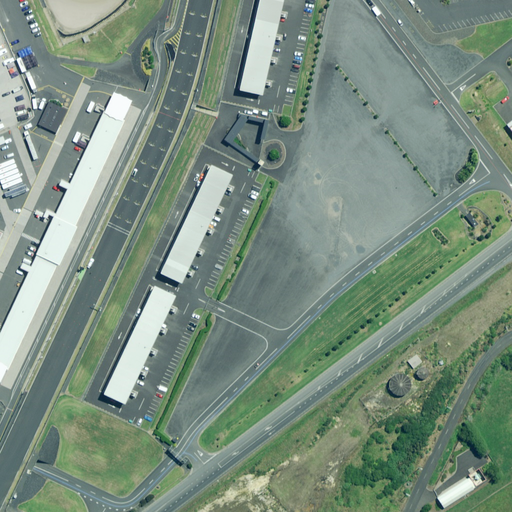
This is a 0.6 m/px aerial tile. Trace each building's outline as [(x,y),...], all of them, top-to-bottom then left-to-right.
[(267,62),(273,64),(275,57),(268,56),(272,39),(279,40),(279,36),(273,34),(277,17),(284,19),(286,12),(278,10),(280,0),(256,0),(237,90),(259,95),(262,85),(268,86),(270,80),(263,79),(267,62)] [(115,93),(0,331),(0,391),(2,393),(141,106),(115,93)] [(237,121),(224,139),(257,163),(260,160),(233,141),(248,120),(264,123),(261,138),(265,139),(269,120),(239,114),(238,117),(240,117),(237,121)] [(211,164),(161,271),(183,282),(234,175),(211,164)] [(156,283),(100,391),(125,403),(179,293),(156,283)] [(416,354),(408,361),(414,369),(422,362),(416,354)] [(427,373),(421,367),(415,373),(421,379),(427,373)] [(404,396),(406,395),(408,394),(409,392),(410,390),(411,388),(411,386),(411,384),(411,382),(410,380),(409,378),(408,377),(406,376),(405,375),(403,374),(401,373),(399,373),(396,374),(395,375),(393,376),(391,377),(390,379),(389,381),(389,383),(388,385),(389,387),(389,389),(390,390),(391,392),(392,394),(394,395),(396,396),(398,396),(400,397),(402,396),(404,396)] [(440,496),(449,511),(493,486),(483,470),(440,496)]
